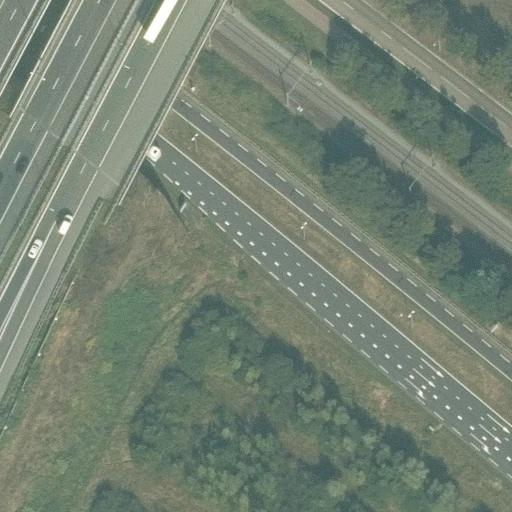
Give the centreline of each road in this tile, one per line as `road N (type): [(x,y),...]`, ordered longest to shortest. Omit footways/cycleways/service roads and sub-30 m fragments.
road 1 (secondary): [(0,26),(511,447)]
road 2 (secondary): [(511,372),(41,0)]
road 3 (motorway): [(0,193),(99,0)]
road 4 (tertiary): [(340,0),(511,131)]
road 5 (motorway): [(0,356),(86,159)]
road 6 (motorway): [(0,325),(86,159)]
road 7 (motorway): [(86,159),(170,0)]
